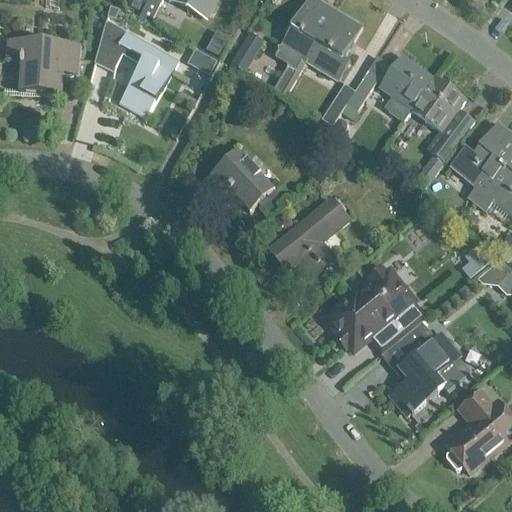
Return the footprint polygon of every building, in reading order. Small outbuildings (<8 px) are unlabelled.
[(148,0),(139,21),(150,27),(163,0),(170,0),(189,9),(186,14),(187,14),(189,10),(209,20),(209,19),(207,18),(216,0),(148,0)] [(286,98),(306,65),(336,15),(310,0),(280,50),(277,50),(278,54),(277,56),(277,58),(288,65),(288,67),(274,91),(286,98)] [(362,31),(336,15),(306,65),(339,85),(349,68),(342,63),(362,31)] [(116,71),(122,58),(141,69),(120,107),(146,121),(178,65),(126,36),(123,42),(103,36),(95,65),(116,71)] [(240,50),(255,59),(263,44),(249,36),(240,50)] [(19,96),(57,99),(59,77),(79,79),(81,48),(7,43),(6,60),(21,61),(19,96)] [(387,113),(387,114),(403,126),(411,115),(433,83),(402,61),(380,92),(392,101),(388,107),(387,110),(387,113)] [(357,115),(379,81),(368,74),(355,95),(346,108),(357,115)] [(465,104),(434,82),(433,83),(411,115),(441,136),(427,153),(444,166),(474,127),(464,119),(462,121),(456,117),(465,104)] [(332,130),(346,108),(355,95),(344,88),(321,123),(332,130)] [(468,200),(475,206),(511,161),(511,140),(497,128),(478,152),(481,154),(476,160),(465,152),(450,171),(475,191),(468,200)] [(250,216),(275,194),(238,154),(205,185),(221,202),(230,194),(250,216)] [(391,162),(382,156),(378,161),(387,168),(391,162)] [(511,161),(475,206),(485,215),(493,205),(511,220),(511,161)] [(307,286),(334,264),(321,248),(349,225),(331,204),(270,255),(287,276),(294,270),(307,286)] [(507,266),(511,260),(511,240),(496,256),(507,266)] [(486,267),(494,261),(481,246),(474,252),(486,267)] [(511,292),(511,270),(507,266),(502,262),(486,279),(491,284),(505,287),(511,292)] [(356,297),(325,322),(353,356),(375,338),(387,354),(396,346),(418,328),(428,321),(427,319),(423,322),(412,308),(415,305),(389,274),(386,277),(382,273),(367,285),(371,289),(359,300),(356,297)] [(460,360),(441,336),(431,344),(418,328),(396,346),(397,347),(398,347),(410,362),(405,366),(400,369),(397,372),(407,383),(388,399),(407,421),(444,391),(436,381),(460,360)] [(447,463),(456,474),(459,475),(464,471),(470,478),(511,442),(511,421),(506,415),(501,420),(481,396),(460,413),(472,428),(446,449),(452,457),(447,460),(447,463)]
